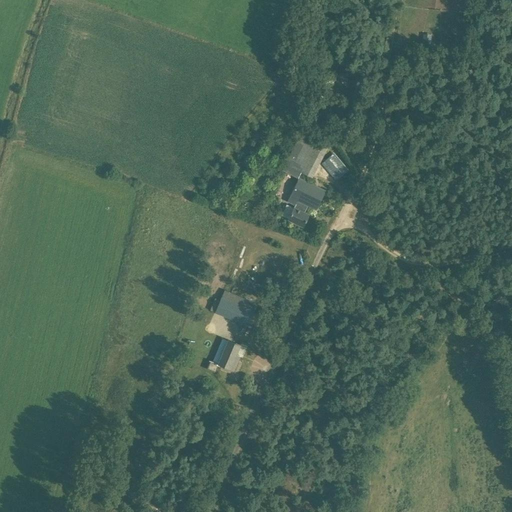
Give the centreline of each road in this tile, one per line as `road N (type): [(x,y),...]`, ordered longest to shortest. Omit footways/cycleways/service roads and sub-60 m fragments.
road 1 (unclassified): [(217,511),(332,237),(353,207)]
road 2 (track): [(353,207),(387,131),(402,0)]
road 3 (track): [(511,244),(419,264),(363,230),(332,237)]
